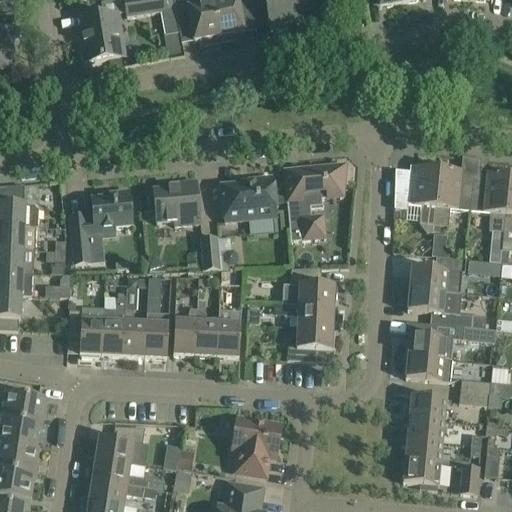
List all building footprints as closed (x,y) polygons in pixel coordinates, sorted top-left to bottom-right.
[(130,0),(124,1),(126,15),(127,21),(162,16),(165,38),(176,36),(179,36),(177,24),(172,0),(130,0)] [(196,0),(172,0),(179,36),(191,34),(193,45),(199,44),(200,48),(220,45),(212,5),(198,8),(196,0)] [(225,0),(226,3),(212,5),(220,45),(239,41),(238,37),(244,35),(242,24),(254,22),(249,0),(225,0)] [(249,0),(254,22),(255,21),(255,20),(254,20),(253,14),(266,12),(269,31),(293,26),(288,0),(249,0)] [(288,0),(293,26),(299,25),(302,27),(304,28),(307,27),(310,25),(311,23),(318,22),(314,3),(327,1),(327,0),(288,0)] [(363,0),(364,1),(371,0),(376,0),(378,11),(402,7),(400,0),(363,0)] [(118,16),(101,19),(81,22),(84,37),(79,38),(83,66),(125,60),(118,16)] [(0,77),(16,75),(9,31),(0,32),(0,77)] [(165,38),(162,39),(166,59),(180,57),(176,36),(165,38)] [(346,168),(283,174),(290,246),(325,242),(323,219),(311,221),(310,210),(322,209),(321,203),(343,201),(346,168)] [(428,237),(433,238),(439,172),(417,170),(416,176),(395,173),(394,213),(407,214),(408,209),(421,210),(419,227),(425,228),(424,234),(428,237)] [(450,213),(470,215),(473,181),(461,180),(461,174),(439,172),(433,238),(433,229),(448,230),(450,213)] [(488,234),(503,236),(509,179),(487,177),(486,182),(473,181),(470,215),(490,217),(488,234)] [(511,179),(509,179),(503,236),(500,267),(507,268),(508,255),(511,255),(511,179)] [(221,190),(223,210),(224,226),(242,224),(241,220),(276,217),(272,181),(237,184),(237,188),(221,190)] [(196,184),(189,185),(170,186),(170,191),(152,193),(154,213),(156,227),(174,225),(174,230),(200,228),(198,204),(196,184)] [(0,230),(38,232),(39,213),(34,208),(23,208),(24,188),(0,190),(0,230)] [(113,232),(131,230),(128,195),(111,196),(111,200),(91,202),(93,224),(86,225),(86,219),(69,220),(73,268),(90,267),(88,239),(114,237),(113,232)] [(38,232),(0,230),(0,253),(23,255),(35,255),(35,245),(36,233),(38,233),(38,232)] [(431,260),(436,261),(449,262),(450,252),(445,252),(446,240),(434,239),(431,260)] [(202,275),(220,274),(219,259),(218,242),(200,243),(202,275)] [(55,245),(55,256),(65,257),(65,246),(55,245)] [(500,267),(501,252),(490,251),(489,266),(500,267)] [(0,275),(22,277),(23,255),(0,253),(0,275)] [(222,259),(219,259),(220,274),(235,273),(234,268),(238,264),(237,258),(234,254),(227,254),(222,259)] [(65,266),(65,257),(55,256),(54,270),(52,270),(51,278),(63,279),(65,266)] [(411,270),(409,292),(444,296),(461,297),(463,276),(464,264),(449,262),(436,261),(435,273),(411,270)] [(283,289),(283,308),(333,311),(334,289),(320,288),(321,272),(291,273),(290,289),(283,289)] [(220,275),(220,290),(224,290),(228,286),(228,276),(220,275)] [(32,289),(32,277),(22,277),(0,276),(0,298),(21,300),(31,300),(32,289)] [(59,301),(69,301),(69,279),(64,279),(59,284),(59,301)] [(128,283),(127,292),(134,293),(138,290),(138,283),(128,283)] [(148,290),(148,297),(160,297),(160,284),(148,284),(148,290)] [(144,362),(146,327),(134,326),(134,321),(132,315),(136,315),(137,293),(134,293),(127,292),(127,293),(125,293),(125,301),(123,361),(144,362)] [(459,318),(461,297),(444,296),(409,292),(407,315),(431,317),(429,329),(434,329),(485,333),(486,320),(459,318)] [(0,298),(0,334),(18,335),(18,323),(20,323),(21,300),(0,298)] [(103,312),(101,360),(123,361),(125,301),(103,300),(103,312)] [(298,320),(297,331),(332,333),(333,311),(283,308),(283,309),(285,309),(284,320),(298,320)] [(67,341),(67,344),(80,345),(79,359),(81,359),(81,361),(95,362),(95,360),(101,360),(103,312),(81,311),(81,315),(68,314),(68,324),(68,337),(67,341)] [(173,359),(195,360),(197,313),(189,313),(187,320),(187,325),(174,324),(174,339),(173,359)] [(195,360),(216,361),(218,326),(206,326),(206,321),(204,313),(197,313),(195,360)] [(259,313),(247,313),(246,329),(259,329),(259,313)] [(218,326),(216,361),(239,362),(239,342),(241,315),(233,314),(230,322),(230,327),(218,326)] [(146,327),(144,362),(166,363),(169,319),(146,318),(146,327)] [(508,336),(509,326),(497,325),(496,334),(508,336)] [(410,338),(407,360),(451,364),(451,363),(450,363),(452,343),(463,344),(493,347),(495,334),(485,333),(434,329),(433,340),(410,338)] [(332,333),(297,331),(296,351),(287,351),(287,365),(317,366),(317,354),(331,355),(332,333)] [(493,362),(496,367),(503,368),(506,364),(503,357),(496,357),(493,362)] [(451,364),(407,360),(405,382),(449,386),(451,364)] [(461,384),(460,396),(489,399),(490,387),(461,384)] [(511,401),(511,388),(490,387),(489,399),(511,401)] [(5,393),(1,418),(39,424),(43,399),(5,393)] [(460,396),(458,408),(488,411),(489,399),(460,396)] [(411,400),(409,421),(444,425),(446,403),(411,400)] [(1,418),(0,425),(0,443),(35,449),(39,424),(1,418)] [(408,429),(407,442),(441,446),(444,425),(409,421),(405,420),(404,429),(408,429)] [(238,457),(235,476),(265,481),(269,461),(276,462),(281,429),(237,421),(231,456),(238,457)] [(486,452),(494,452),(496,430),(486,429),(485,439),(488,440),(486,452)] [(96,442),(94,456),(96,456),(95,462),(145,470),(148,448),(142,447),(145,432),(114,431),(113,442),(99,440),(99,442),(96,442)] [(472,440),(471,449),(480,450),(481,441),(472,440)] [(406,451),(405,465),(439,468),(441,446),(407,442),(402,442),(402,450),(406,451)] [(0,445),(0,448),(0,469),(35,475),(39,450),(35,449),(0,443),(0,445)] [(480,450),(471,449),(469,459),(479,460),(480,450)] [(494,452),(486,452),(484,481),(496,482),(499,453),(494,452)] [(180,453),(177,472),(191,475),(194,455),(180,453)] [(143,482),(145,470),(95,462),(92,484),(139,491),(144,492),(144,491),(147,492),(148,483),(143,482)] [(166,468),(165,473),(175,475),(177,463),(173,462),(166,468)] [(405,465),(403,487),(427,489),(427,495),(437,496),(439,468),(405,465)] [(35,475),(0,469),(0,496),(30,501),(35,475)] [(462,470),(460,498),(476,499),(478,480),(479,472),(462,470)] [(176,473),(173,494),(188,496),(191,476),(176,473)] [(92,484),(89,505),(123,510),(125,498),(142,502),(144,492),(139,491),(92,484)] [(259,511),(263,492),(227,487),(224,510),(218,509),(217,511),(259,511)] [(0,501),(0,511),(25,511),(26,506),(0,501)]
